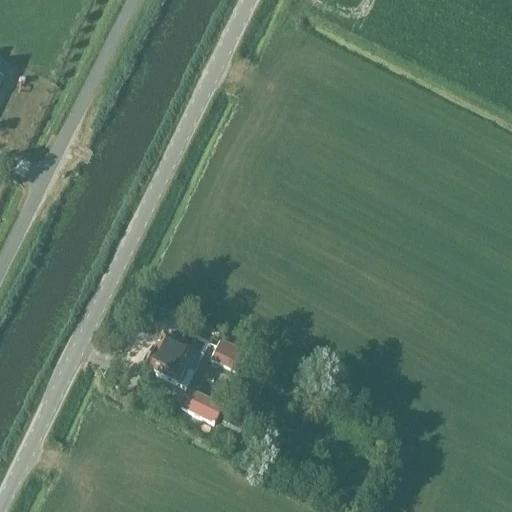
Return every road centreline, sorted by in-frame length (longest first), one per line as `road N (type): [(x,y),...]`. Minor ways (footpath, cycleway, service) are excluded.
road 1 (tertiary): [(0,507),(247,0)]
road 2 (unclassified): [(0,269),(131,0)]
